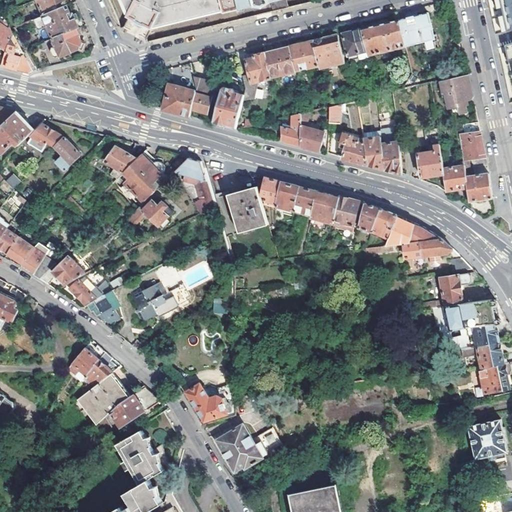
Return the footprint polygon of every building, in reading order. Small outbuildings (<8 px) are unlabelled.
[(67,7),(63,0),(37,0),(44,16),(67,7)] [(131,15),(125,28),(135,33),(147,39),(154,26),(157,27),(226,9),(227,12),(256,5),(256,6),(265,6),(271,2),(274,12),(289,8),(287,0),(122,0),(128,14),(131,15)] [(511,0),(500,0),(507,32),(511,30),(511,0)] [(49,26),(54,39),(78,29),(79,28),(74,14),(70,16),(67,7),(44,16),(35,20),(39,30),(49,26)] [(399,21),(406,47),(435,40),(429,14),(399,21)] [(4,26),(0,24),(0,46),(8,51),(14,35),(7,21),(4,26)] [(406,47),(399,21),(363,30),(369,56),(406,47)] [(80,34),(78,29),(54,39),(57,47),(53,48),(52,51),(55,58),(56,59),(61,57),(61,58),(84,48),(79,35),(80,34)] [(370,58),(369,56),(363,30),(343,34),(350,61),(359,59),(359,60),(370,58)] [(14,35),(8,51),(2,66),(7,67),(13,69),(29,73),(32,71),(34,70),(14,35)] [(338,36),(314,41),(320,65),(320,68),(335,64),(336,66),(345,64),(338,36)] [(314,41),(290,47),(296,71),(320,65),(314,41)] [(296,71),(290,47),(266,53),(272,78),(296,72),(296,71)] [(272,78),(266,53),(256,56),(256,58),(240,62),(246,85),(247,89),(245,95),(245,97),(256,100),(259,82),(272,79),(272,78)] [(449,107),(458,105),(459,111),(460,112),(464,112),(466,109),(465,103),(464,100),(473,98),(468,74),(441,79),(444,90),(442,94),(443,99),(447,101),(449,107)] [(216,85),(195,79),(197,89),(197,91),(192,109),(202,112),(209,113),(216,85)] [(192,109),(197,91),(171,84),(166,100),(165,106),(164,110),(177,113),(190,117),(192,109)] [(222,89),(213,123),(224,126),(226,126),(236,129),(245,97),(245,95),(235,92),(234,89),(225,87),(222,89)] [(329,108),(329,124),(340,124),(341,105),(329,108)] [(0,107),(0,129),(18,112),(13,111),(0,107)] [(16,143),(19,146),(35,130),(27,121),(18,113),(18,112),(0,129),(0,151),(3,155),(16,143)] [(315,149),(320,151),(325,132),(306,127),(311,112),(305,113),(301,115),(302,146),(315,149)] [(302,146),(301,115),(292,117),(293,127),(283,124),(281,129),(283,141),(286,142),(302,146)] [(57,147),(66,138),(45,125),(33,137),(47,146),(49,143),(57,147)] [(435,151),(426,152),(419,153),(423,177),(444,174),(443,167),(442,162),(442,157),(439,137),(437,127),(423,129),(426,146),(434,145),(435,151)] [(353,160),(369,165),(365,138),(359,137),(359,135),(353,134),(353,132),(343,131),(342,141),(346,143),(343,157),(353,160)] [(480,131),(460,134),(463,154),(464,160),(469,159),(471,159),(486,157),(485,156),(480,131)] [(376,166),(386,169),(382,145),(381,138),(364,135),(365,138),(369,165),(376,166)] [(66,138),(57,147),(64,154),(57,162),(66,170),(83,154),(66,138)] [(382,145),(386,169),(392,171),(402,174),(403,174),(400,142),(382,145)] [(120,177),(142,155),(118,147),(107,161),(117,168),(114,174),(120,177)] [(147,150),(142,155),(120,177),(119,179),(143,203),(149,198),(155,192),(150,186),(163,172),(164,171),(165,169),(165,167),(164,165),(163,164),(162,163),(160,162),(158,162),(147,150)] [(201,199),(195,202),(201,213),(215,205),(203,160),(197,159),(192,158),(190,157),(177,170),(182,173),(201,178),(201,179),(199,180),(200,183),(197,183),(201,199)] [(486,157),(471,159),(473,168),(487,166),(487,165),(486,157)] [(443,167),(444,174),(447,191),(468,188),(467,177),(466,169),(465,164),(443,167)] [(473,168),(474,176),(489,173),(488,169),(487,166),(473,168)] [(468,188),(470,201),(493,198),(489,173),(474,176),(467,177),(468,188)] [(272,179),(266,177),(265,181),(261,195),(269,197),(268,201),(278,204),(283,182),(272,179)] [(2,185),(12,194),(15,190),(6,181),(2,185)] [(289,183),(283,182),(278,204),(277,207),(295,211),(301,187),(289,183)] [(186,187),(190,194),(195,191),(191,185),(186,187)] [(259,187),(217,198),(227,235),(269,223),(261,195),(259,187)] [(305,188),(301,187),(295,211),(313,216),(319,191),(305,188)] [(76,191),(66,201),(73,208),(81,216),(91,206),(76,191)] [(323,192),(319,191),(313,216),(312,218),(333,223),(334,221),(339,196),(323,192)] [(339,196),(334,221),(355,226),(360,202),(360,201),(346,197),(339,196)] [(127,220),(140,228),(141,218),(146,213),(160,226),(170,216),(170,217),(175,212),(164,202),(160,206),(154,201),(153,202),(149,198),(143,203),(127,220)] [(371,205),(365,204),(359,227),(373,232),(383,208),(382,208),(371,205)] [(390,239),(400,216),(394,213),(383,208),(373,232),(390,239)] [(0,213),(0,242),(9,229),(12,225),(7,221),(8,220),(3,217),(4,216),(0,213)] [(424,227),(400,216),(390,239),(388,245),(397,243),(405,243),(442,238),(435,234),(424,227)] [(354,230),(355,226),(334,221),(333,223),(333,225),(354,230)] [(21,236),(9,229),(0,242),(0,246),(9,253),(21,236)] [(24,263),(36,247),(21,236),(9,253),(24,263)] [(449,244),(442,238),(405,243),(407,257),(430,255),(437,254),(449,253),(452,248),(449,244)] [(367,247),(367,254),(398,250),(397,243),(388,245),(367,247)] [(24,263),(35,271),(47,255),(48,254),(36,247),(24,263)] [(47,255),(35,271),(34,273),(41,278),(52,268),(58,262),(47,255)] [(56,273),(67,284),(77,277),(86,273),(70,256),(55,271),(52,268),(41,278),(48,284),(56,273)] [(463,258),(451,260),(452,272),(474,269),(468,263),(463,258)] [(109,271),(114,279),(124,273),(129,271),(124,263),(109,271)] [(477,272),(442,277),(444,299),(424,303),(425,307),(435,306),(464,303),(462,285),(486,281),(477,272)] [(124,273),(114,279),(111,281),(115,287),(128,280),(124,273)] [(88,304),(103,293),(85,276),(81,278),(70,288),(87,304),(88,304)] [(0,311),(8,295),(4,293),(8,284),(0,280),(0,311)] [(168,292),(162,281),(146,289),(145,286),(133,293),(140,308),(138,309),(144,322),(159,315),(160,317),(172,311),(168,301),(164,294),(168,292)] [(19,291),(17,290),(13,298),(8,295),(0,311),(0,316),(12,323),(13,323),(19,311),(26,296),(19,291)] [(106,291),(103,293),(88,304),(91,310),(94,309),(97,314),(99,313),(102,318),(104,316),(109,323),(121,316),(106,291)] [(164,294),(168,301),(174,298),(171,291),(168,292),(164,294)] [(30,316),(36,303),(26,296),(19,311),(30,316)] [(485,346),(500,343),(496,326),(498,326),(498,325),(499,325),(499,320),(496,320),(494,305),(495,305),(495,300),(492,301),(492,299),(464,303),(435,306),(438,333),(475,328),(477,339),(475,340),(475,338),(470,335),(445,339),(447,350),(463,348),(485,346)] [(213,313),(226,313),(227,300),(214,300),(213,313)] [(0,325),(9,329),(12,323),(0,316),(0,325)] [(485,346),(463,348),(464,355),(480,353),(483,367),(504,363),(500,343),(485,346)] [(86,376),(106,353),(99,346),(92,354),(87,349),(69,371),(75,376),(80,370),(86,376)] [(90,381),(86,386),(90,391),(112,374),(114,373),(115,372),(108,366),(114,359),(106,353),(86,376),(86,377),(90,381)] [(504,363),(483,367),(481,368),(485,392),(510,387),(507,374),(511,374),(511,372),(511,363),(510,363),(509,362),(504,363)] [(114,373),(112,374),(115,379),(130,398),(133,397),(114,373)] [(80,398),(101,424),(112,414),(121,405),(130,398),(115,379),(112,374),(90,391),(86,394),(80,398)] [(200,383),(187,392),(206,420),(232,412),(232,382),(217,388),(217,395),(210,397),(200,383)] [(6,398),(7,397),(0,392),(0,419),(2,421),(7,415),(13,414),(16,409),(14,404),(6,398)] [(153,393),(144,400),(148,406),(159,399),(153,393)] [(146,411),(135,395),(133,397),(130,398),(121,405),(112,414),(121,428),(146,411)] [(164,412),(153,419),(160,431),(171,423),(164,412)] [(502,419),(470,426),(477,458),(497,454),(498,459),(507,457),(506,452),(508,452),(502,419)] [(248,422),(218,440),(237,471),(245,466),(246,469),(271,454),(268,450),(282,441),(273,426),(257,437),(248,422)] [(150,511),(150,510),(162,503),(149,479),(165,469),(163,466),(154,448),(142,428),(118,444),(126,458),(122,461),(126,468),(130,466),(139,483),(123,492),(130,503),(123,507),(121,503),(105,511),(150,511)] [(169,462),(162,443),(154,448),(163,466),(169,462)] [(293,511),(344,511),(339,482),(290,493),(293,511)]
